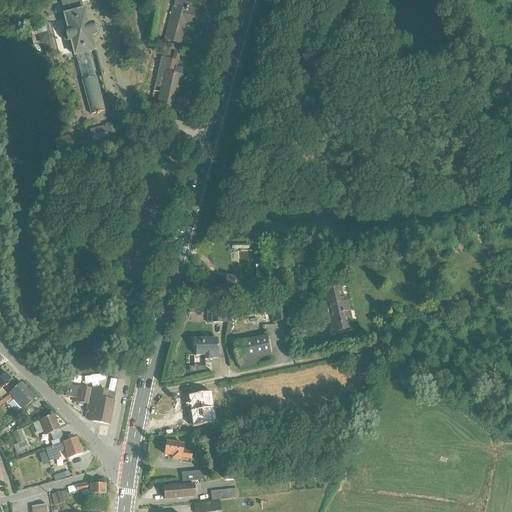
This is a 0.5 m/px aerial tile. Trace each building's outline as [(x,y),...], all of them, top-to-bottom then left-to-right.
[(59,0),(64,14),(84,8),(82,0),(59,0)] [(194,27),(198,10),(188,7),(190,2),(184,0),(175,0),(173,7),(164,40),(181,45),(186,24),(194,27)] [(84,8),(64,14),(62,14),(64,19),(62,20),(64,30),(63,31),(62,32),(62,33),(62,34),(62,35),(62,36),(62,37),(62,38),(62,39),(63,40),(63,41),(64,41),(65,42),(66,43),(67,43),(68,43),(68,44),(70,53),(72,53),(74,58),(76,57),(89,54),(96,52),(92,36),(96,36),(93,23),(89,24),(86,12),(85,8),(84,8)] [(44,24),(29,28),(31,36),(37,35),(40,44),(50,42),(47,32),(44,24)] [(164,71),(179,74),(181,68),(176,67),(182,47),(176,45),(170,44),(169,49),(175,50),(172,60),(169,59),(161,57),(154,87),(160,88),(164,71)] [(89,54),(76,57),(81,81),(96,77),(89,54)] [(164,71),(160,88),(155,112),(170,115),(172,115),(170,114),(179,74),(164,71)] [(96,77),(81,81),(91,115),(105,111),(96,77)] [(89,130),(93,144),(109,139),(108,139),(118,136),(114,123),(89,130)] [(58,153),(75,149),(71,135),(54,139),(58,153)] [(330,261),(333,278),(347,275),(343,258),(330,261)] [(243,282),(227,277),(222,294),(238,298),(236,305),(247,307),(251,293),(249,293),(252,284),(243,282)] [(349,321),(352,320),(346,295),(344,296),(341,286),(323,290),(327,308),(319,310),(323,325),(330,324),(332,333),(351,329),(349,321)] [(286,313),(284,313),(283,303),(269,305),(272,323),(287,321),(286,313)] [(206,310),(206,323),(222,323),(223,310),(206,310)] [(233,343),(239,371),(259,367),(257,360),(263,358),(271,356),(267,336),(233,343)] [(193,348),(195,348),(195,357),(204,357),(204,361),(212,361),(212,359),(218,359),(217,339),(193,339),(193,348)] [(12,381),(5,374),(5,373),(0,378),(0,399),(6,394),(2,390),(12,381),(12,380),(12,381)] [(6,394),(0,399),(0,413),(2,416),(7,412),(3,407),(2,408),(1,406),(6,403),(8,406),(13,402),(22,411),(35,399),(21,383),(8,395),(7,394),(6,394)] [(56,383),(55,386),(61,392),(65,393),(65,396),(76,398),(75,400),(73,400),(73,402),(87,405),(85,418),(88,421),(92,422),(109,425),(115,394),(79,387),(56,383)] [(37,436),(44,432),(46,436),(50,434),(59,430),(53,415),(33,424),(36,433),(37,436)] [(0,428),(0,437),(10,432),(6,425),(0,428)] [(14,438),(12,438),(13,441),(12,441),(14,446),(17,454),(29,449),(21,430),(12,434),(14,438)] [(59,430),(50,434),(53,442),(63,438),(60,430),(59,430)] [(41,460),(47,458),(48,458),(49,462),(61,458),(59,452),(65,451),(68,459),(82,454),(77,439),(45,449),(46,452),(39,454),(41,460)] [(172,456),(171,460),(181,461),(182,459),(191,460),(192,452),(183,451),(184,445),(166,442),(166,443),(164,443),(163,450),(165,450),(164,455),(172,456)] [(69,469),(55,473),(57,479),(71,475),(69,469)] [(207,471),(181,473),(182,482),(207,480),(207,471)] [(105,495),(105,485),(91,485),(90,483),(76,486),(68,488),(69,495),(77,493),(81,492),(82,496),(90,495),(105,495)] [(164,500),(195,497),(195,485),(163,488),(164,500)] [(215,501),(238,499),(237,489),(210,492),(211,501),(215,501)] [(63,501),(67,499),(65,491),(51,495),(54,506),(58,505),(64,503),(63,501)]
